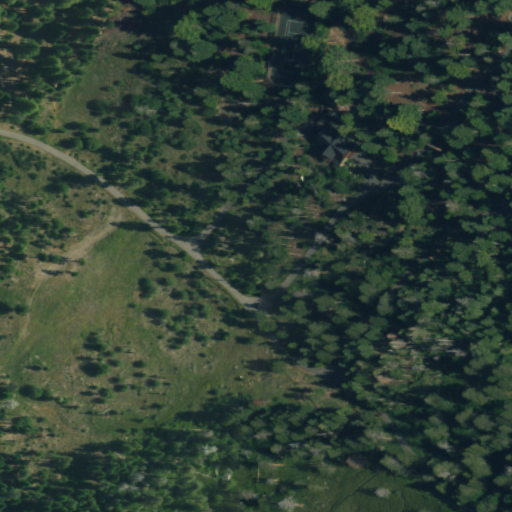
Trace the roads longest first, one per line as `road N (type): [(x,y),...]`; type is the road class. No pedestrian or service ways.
road 1 (residential): [(332,375),(274,340),(187,248),(117,193),(76,164),(0,132)]
road 2 (residential): [(473,511),(443,493),(367,403),(332,375)]
